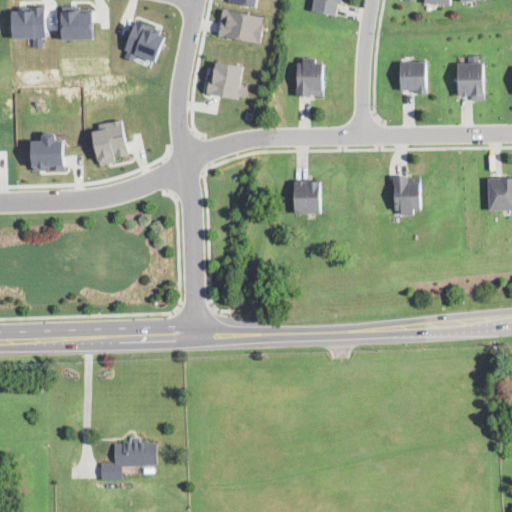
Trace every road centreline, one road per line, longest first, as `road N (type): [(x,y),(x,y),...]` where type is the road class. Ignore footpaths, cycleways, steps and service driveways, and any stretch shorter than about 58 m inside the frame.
road 1 (primary): [(511,320),(296,335),(89,337)]
road 2 (residential): [(197,0),(180,130),(192,187),(201,335)]
road 3 (residential): [(188,163),(245,140),(511,132)]
road 4 (residential): [(0,201),(85,200),(188,163)]
road 5 (residential): [(372,0),(363,137)]
